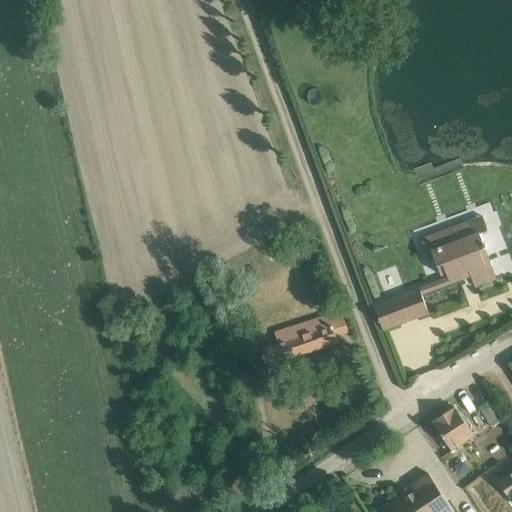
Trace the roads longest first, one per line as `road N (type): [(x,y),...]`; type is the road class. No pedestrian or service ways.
road 1 (track): [(409,412),(254,0)]
road 2 (unclassified): [(511,346),(286,493)]
